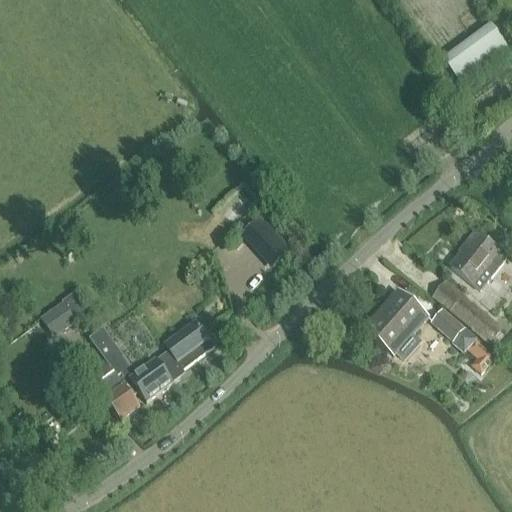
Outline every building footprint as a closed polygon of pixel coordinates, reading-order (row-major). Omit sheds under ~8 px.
[(460,88),(509,52),(492,28),(443,64),(460,88)] [(282,238),(271,224),(256,235),(266,249),(282,238)] [(492,279),(507,261),(476,236),(465,249),(468,251),(451,271),(473,289),(485,274),(492,279)] [(62,305),(64,307),(66,309),(81,330),(94,321),(77,296),(62,305)] [(449,314),(489,349),(504,332),(463,298),(449,314)] [(366,335),(393,359),(396,362),(398,359),(400,361),(404,363),(409,364),(413,363),(418,360),(420,355),(420,351),(419,346),(416,342),(415,341),(418,338),(430,324),(402,300),(391,313),(393,315),(387,322),(381,318),(366,335)] [(79,331),(81,330),(66,309),(64,307),(43,321),(56,340),(76,327),(79,331)] [(434,328),(466,357),(468,354),(477,363),(471,370),(482,379),(497,362),(482,349),(445,317),(434,328)] [(91,345),(105,364),(106,364),(141,413),(173,390),(169,384),(183,373),(184,376),(215,353),(197,328),(165,351),(169,356),(136,380),(129,371),(131,370),(105,335),(91,345)] [(121,427),(141,413),(106,364),(105,364),(86,378),(95,391),(93,392),(104,407),(106,406),(121,427)]
